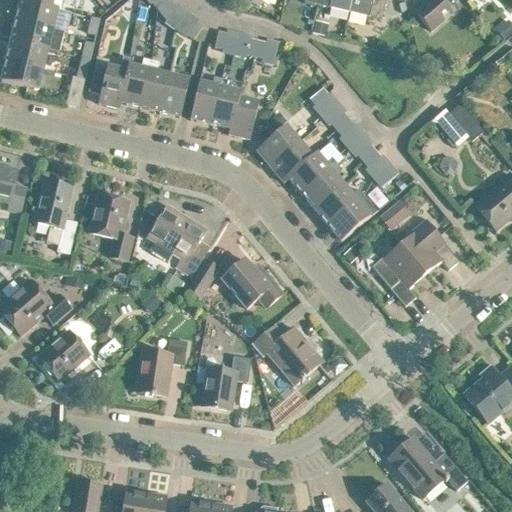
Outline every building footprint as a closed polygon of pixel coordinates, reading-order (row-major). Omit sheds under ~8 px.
[(51,11),(52,9),(58,10),(62,11),(64,0),(14,0),(14,3),(20,4),(20,3),(51,11)] [(168,0),(159,0),(152,6),(157,13),(170,2),(168,0)] [(349,14),(352,0),(318,0),(317,7),(349,14)] [(381,22),(382,19),(386,0),(352,0),(349,14),(368,19),(381,22)] [(430,33),(452,14),(442,2),(444,0),(431,0),(415,14),(428,30),(430,33)] [(170,2),(157,13),(165,23),(176,9),(170,2)] [(51,11),(20,3),(20,4),(15,23),(52,32),(58,10),(52,9),(51,11)] [(95,36),(98,21),(90,19),(86,35),(95,36)] [(57,54),(62,35),(52,32),(15,23),(10,43),(48,51),(57,54)] [(195,24),(187,39),(192,42),(193,40),(201,29),(201,28),(195,24)] [(214,47),(213,50),(222,52),(226,35),(217,33),(214,47)] [(245,57),(254,59),(258,43),(249,41),(250,37),(239,35),(234,54),(245,57)] [(278,45),(266,42),(266,44),(258,43),(254,59),(260,61),(259,65),(273,68),(278,45)] [(43,72),(48,51),(10,43),(6,62),(43,72)] [(89,61),(92,45),(84,43),(80,59),(89,61)] [(84,82),(86,77),(89,61),(80,59),(76,80),(84,82)] [(127,74),(128,69),(130,61),(123,59),(119,72),(107,69),(109,62),(96,59),(88,94),(100,97),(98,106),(119,111),(121,106),(119,105),(128,74),(127,74)] [(139,110),(151,63),(143,61),(141,71),(128,69),(127,74),(128,74),(119,105),(121,106),(121,105),(139,110)] [(1,83),(38,92),(43,72),(6,62),(1,83)] [(159,115),(168,78),(156,75),(159,65),(151,63),(139,110),(159,115)] [(353,84),(363,79),(355,65),(346,71),(353,84)] [(180,120),(185,100),(189,83),(168,78),(159,115),(180,120)] [(76,80),(72,79),(65,107),(78,110),(85,82),(84,82),(76,80)] [(210,127),(221,81),(214,79),(212,87),(199,84),(190,122),(210,127)] [(239,100),(240,94),(228,91),(229,83),(221,81),(210,127),(229,131),(230,132),(238,100),(239,100)] [(322,90),(309,101),(314,108),(328,96),(322,90)] [(249,142),(254,123),(259,105),(239,100),(238,100),(230,132),(229,131),(228,137),(249,142)] [(471,144),(484,133),(461,105),(448,117),(471,144)] [(343,115),(330,126),(335,133),(349,122),(343,115)] [(341,139),(354,128),(349,122),(335,133),(341,139)] [(270,169),(299,146),(285,129),(256,153),(270,169)] [(461,160),(471,153),(461,138),(451,145),(461,160)] [(361,164),(375,153),(369,145),(355,157),(361,164)] [(299,146),(270,169),(284,186),(288,182),(288,181),(311,161),(299,146)] [(366,170),(380,158),(375,153),(361,164),(366,170)] [(301,197),(336,167),(331,161),(325,166),(316,156),(311,161),(288,181),(288,182),(301,197)] [(387,168),(374,179),(382,188),(397,176),(389,166),(387,168)] [(335,179),(341,173),(336,167),(301,197),(314,212),(343,188),(335,179)] [(14,188),(17,173),(0,168),(0,203),(9,206),(7,212),(20,215),(21,210),(26,191),(14,188)] [(495,233),(511,218),(511,178),(511,177),(475,208),(495,233)] [(69,257),(72,245),(76,226),(65,223),(72,191),(43,184),(39,203),(34,224),(50,228),(45,245),(59,249),(58,254),(69,257)] [(351,197),(343,188),(314,212),(327,228),(362,199),(357,192),(351,197)] [(127,264),(128,260),(132,240),(121,238),(129,204),(98,197),(93,216),(88,236),(114,242),(109,260),(127,264)] [(362,199),(327,228),(341,244),(375,215),(362,199)] [(388,212),(379,219),(390,232),(411,215),(400,202),(388,212)] [(191,279),(209,250),(198,244),(205,233),(167,208),(156,225),(147,240),(155,245),(149,254),(167,265),(172,256),(181,261),(176,269),(191,279)] [(448,273),(459,264),(425,223),(414,233),(416,235),(400,248),(424,277),(440,264),(448,273)] [(0,242),(0,253),(12,256),(15,245),(0,241),(0,242)] [(350,266),(364,254),(356,246),(343,257),(350,266)] [(424,277),(400,248),(384,262),(382,260),(371,270),(405,309),(416,300),(408,291),(424,277)] [(252,272),(244,262),(221,281),(246,311),(259,301),(267,310),(282,297),(258,268),(252,272)] [(68,274),(70,265),(64,263),(58,266),(57,271),(68,274)] [(199,301),(218,271),(206,263),(187,294),(199,301)] [(82,292),(85,280),(67,276),(65,287),(82,292)] [(49,304),(44,298),(31,283),(0,309),(0,315),(20,339),(45,318),(52,327),(70,312),(58,297),(49,304)] [(283,340),(274,328),(252,346),(263,359),(266,356),(294,388),(300,383),(301,385),(304,382),(303,380),(320,366),(308,352),(311,350),(294,331),(283,340)] [(59,384),(74,371),(89,358),(68,333),(38,359),(59,384)] [(183,368),(186,348),(187,344),(169,342),(167,357),(143,353),(136,395),(166,399),(171,366),(183,368)] [(247,385),(250,365),(251,362),(233,359),(231,374),(207,370),(201,409),(231,413),(235,383),(247,385)] [(511,369),(498,380),(493,373),(464,398),(487,426),(511,404),(511,369)] [(270,415),(274,430),(287,419),(279,408),(270,415)] [(434,465),(413,440),(388,461),(422,501),(446,481),(456,493),(467,484),(457,471),(444,456),(434,465)] [(97,511),(102,486),(78,483),(73,511),(97,511)] [(408,511),(387,486),(365,505),(371,511),(408,511)] [(142,511),(145,495),(125,492),(121,511),(142,511)] [(164,511),(167,498),(145,495),(142,511),(164,511)] [(209,511),(211,505),(190,502),(188,511),(209,511)]
